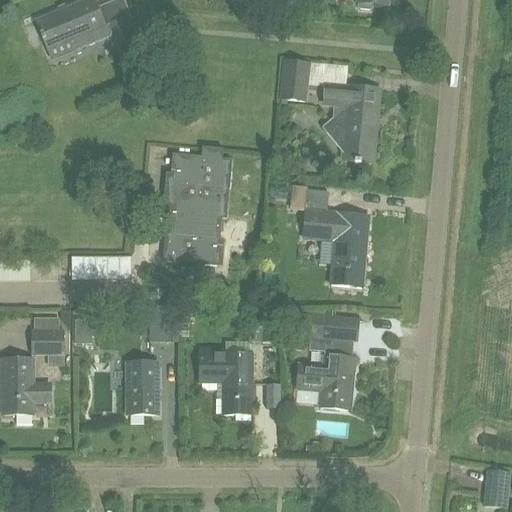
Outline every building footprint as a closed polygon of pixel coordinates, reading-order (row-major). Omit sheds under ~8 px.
[(76,49),(109,35),(94,0),(91,0),(38,22),(50,51),(73,42),(76,49)] [(374,9),(374,5),(389,6),(390,0),(358,0),(359,3),(360,4),(360,8),(362,10),(372,11),(374,9)] [(130,17),(110,25),(122,56),(143,47),(130,17)] [(310,65),(286,63),(283,103),(307,105),(310,65)] [(323,66),(322,81),(355,85),(357,70),(323,66)] [(351,88),(351,89),(327,87),(325,107),(339,108),(338,115),(322,129),(341,153),(340,163),(374,166),(381,91),(351,88)] [(168,211),(163,263),(177,265),(177,269),(198,271),(199,267),(223,269),(225,243),(220,242),(222,221),(227,221),(232,162),(223,161),(224,151),(202,149),(202,159),(173,156),(171,175),(166,175),(163,210),(168,211)] [(292,212),(307,213),(305,239),(336,241),(334,267),(365,270),(370,218),(328,214),(330,194),(309,192),(309,189),(294,187),(292,212)] [(181,284),(197,285),(198,275),(182,274),(181,284)] [(167,313),(167,345),(182,344),(182,313),(167,313)] [(262,319),(262,320),(261,344),(274,345),(276,320),(262,319)] [(64,369),(63,331),(59,331),(59,320),(33,320),(33,331),(31,331),(31,357),(47,357),(48,368),(64,369)] [(321,409),(352,412),(357,360),(352,359),(354,343),(358,343),(360,322),(333,320),(333,322),(308,320),(306,339),(312,339),(311,352),(326,353),(326,357),(325,368),(299,365),(296,392),(322,394),(321,409)] [(74,321),(74,346),(83,346),(83,322),(74,321)] [(251,343),(259,343),(259,334),(250,333),(251,343)] [(204,345),(204,355),(201,355),(201,384),(225,384),(225,416),(253,416),(253,355),(243,355),(240,351),(228,350),(228,355),(212,355),(212,345),(204,345)] [(52,384),(32,384),(32,361),(1,361),(2,417),(32,416),(32,406),(52,406),(52,384)] [(129,417),(159,417),(159,365),(129,365),(129,417)] [(511,474),(487,472),(483,509),(507,511),(511,474)]
